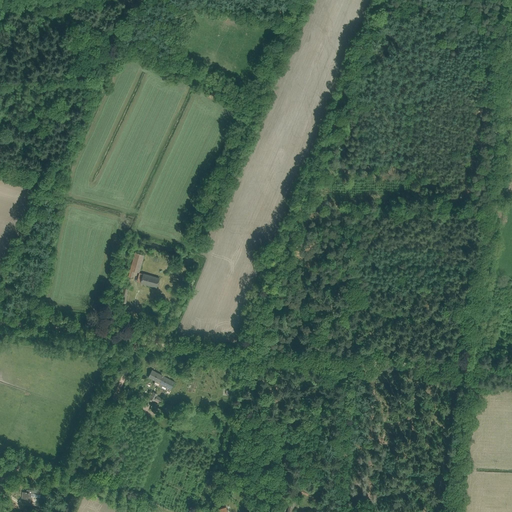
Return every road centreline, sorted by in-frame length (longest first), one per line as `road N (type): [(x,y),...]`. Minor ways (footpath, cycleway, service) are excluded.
road 1 (track): [(138,341),(246,358),(471,367)]
road 2 (track): [(511,78),(471,367)]
road 3 (track): [(138,341),(67,511)]
road 4 (track): [(471,367),(453,511)]
road 5 (track): [(22,460),(157,511)]
road 6 (track): [(0,325),(138,341)]
